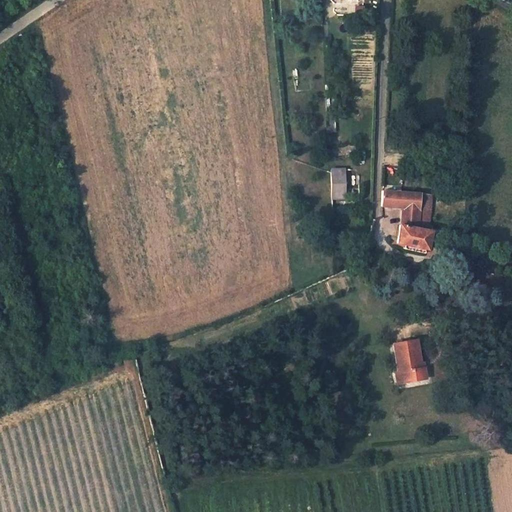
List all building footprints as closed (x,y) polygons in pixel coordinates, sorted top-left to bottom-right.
[(363,17),(363,7),(355,7),(354,16),(363,17)] [(331,177),(331,191),(343,191),(343,176),(331,177)] [(383,191),(382,206),(402,207),(401,225),(428,230),(431,194),(383,191)] [(401,225),(397,242),(405,244),(425,248),(427,249),(428,249),(432,231),(428,230),(401,225)] [(370,254),(376,242),(369,238),(363,250),(370,254)] [(405,244),(404,248),(425,253),(427,249),(425,248),(405,244)] [(416,341),(393,345),(398,373),(402,372),(404,382),(426,378),(424,368),(421,369),(420,363),(416,341)] [(398,373),(395,373),(397,383),(404,382),(402,372),(398,373)]
